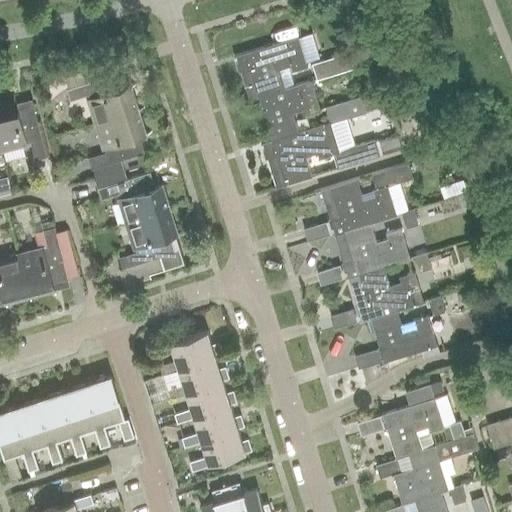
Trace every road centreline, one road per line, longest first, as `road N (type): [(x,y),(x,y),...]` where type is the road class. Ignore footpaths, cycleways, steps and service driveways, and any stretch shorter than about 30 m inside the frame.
road 1 (residential): [(298,427),(403,371),(459,352),(482,360),(495,387),(511,398)]
road 2 (residential): [(230,210),(163,0)]
road 3 (residential): [(106,322),(76,221),(59,198),(46,187),(0,200)]
road 4 (residential): [(158,511),(155,474),(106,322)]
road 5 (residential): [(230,210),(417,153)]
road 6 (residential): [(298,427),(250,277)]
road 7 (residential): [(106,322),(250,277)]
